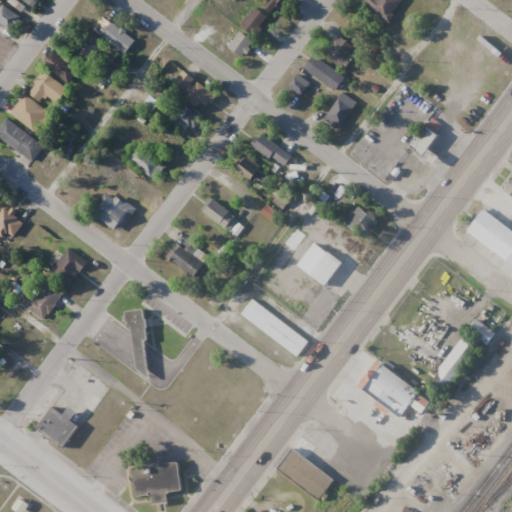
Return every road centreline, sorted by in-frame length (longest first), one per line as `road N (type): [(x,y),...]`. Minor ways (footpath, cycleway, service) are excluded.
road 1 (residential): [(329,0),(0,438)]
road 2 (residential): [(0,166),(409,478)]
road 3 (trunk): [(511,108),(206,511)]
road 4 (residential): [(126,0),(511,287)]
